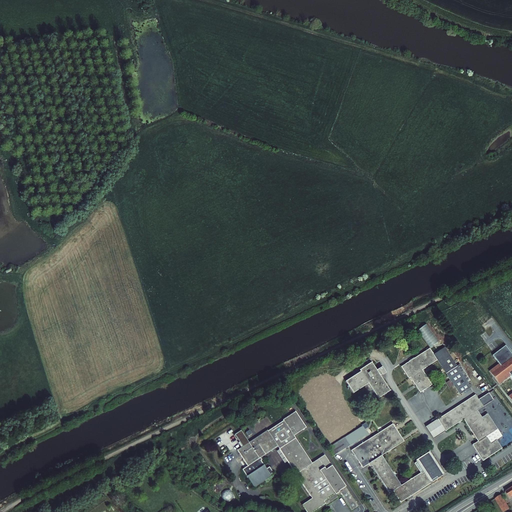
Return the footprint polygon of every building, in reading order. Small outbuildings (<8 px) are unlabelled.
[(441,340),(446,336),(432,318),(427,322),(441,340)] [(426,324),(417,331),(430,348),(439,341),(426,324)] [(399,364),(407,377),(408,376),(417,391),(430,383),(420,368),(435,358),(431,352),(428,346),(399,364)] [(431,352),(435,358),(453,387),(444,393),(448,399),(457,393),(467,386),(442,346),(431,352)] [(511,359),(501,346),(488,355),(494,364),(485,371),(495,384),(506,375),(511,383),(511,390),(504,396),(511,406),(511,362),(511,361),(511,359)] [(368,356),(358,362),(360,366),(357,368),(358,369),(343,379),(350,390),(366,381),(375,396),(387,388),(378,373),(379,371),(380,373),(384,370),(380,364),(375,368),(368,356)] [(301,391),(308,404),(318,399),(317,397),(335,386),(328,373),(318,379),(319,381),(301,391)] [(472,394),(434,417),(442,430),(460,418),(474,440),(468,444),(478,460),(498,448),(492,439),(498,435),(483,412),(478,416),(474,409),(490,399),(485,392),(475,399),(472,394)] [(330,438),(342,431),(326,402),(312,410),(318,420),(320,419),(330,438)] [(304,511),(320,500),(319,498),(334,488),(337,493),(338,496),(342,501),(349,497),(320,452),(308,460),(290,432),(303,424),(293,408),(280,416),(281,417),(265,427),(264,426),(245,438),(237,426),(232,430),(239,442),(234,446),(244,462),(238,465),(250,482),(267,471),(266,471),(269,469),(266,463),(262,465),(257,456),(258,456),(257,453),(274,442),(308,495),(298,501),(304,511)] [(434,417),(422,425),(430,437),(442,430),(434,417)] [(389,422),(347,448),(358,466),(366,461),(384,491),(389,488),(396,500),(440,473),(425,449),(412,458),(413,460),(410,461),(416,471),(397,483),(378,453),(400,439),(389,422)] [(359,424),(337,438),(342,446),(359,435),(356,430),(361,427),(359,424)] [(324,446),(329,454),(342,446),(337,438),(328,443),(324,446)] [(511,486),(503,492),(507,498),(511,495),(511,486)] [(319,498),(320,500),(322,503),(337,493),(334,488),(319,498)] [(497,496),(492,499),(498,509),(503,506),(497,496)] [(354,505),(349,497),(342,501),(347,509),(354,505)]
